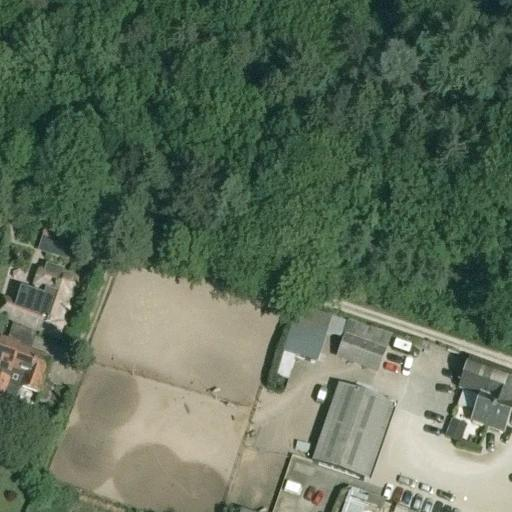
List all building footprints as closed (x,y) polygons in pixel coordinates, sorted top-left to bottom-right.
[(57,231),(49,257),(72,265),(81,239),(57,231)] [(0,321),(55,339),(76,279),(42,267),(28,308),(1,300),(0,303),(0,321)] [(286,385),(294,359),(313,365),(324,332),(335,336),(340,321),(327,316),(326,319),(297,309),(282,354),(273,381),(286,385)] [(348,325),(336,363),(377,379),(386,355),(391,340),(348,325)] [(38,400),(43,386),(44,386),(51,365),(17,353),(19,347),(0,340),(0,400),(2,401),(3,399),(8,401),(15,400),(18,393),(38,400)] [(413,342),(405,368),(417,371),(424,345),(413,342)] [(459,393),(482,401),(472,427),(502,438),(511,410),(511,409),(510,409),(511,403),(511,378),(470,363),(459,393)] [(338,390),(311,467),(370,486),(396,410),(338,390)] [(459,445),(465,429),(450,424),(444,440),(459,445)] [(363,511),(366,506),(369,496),(350,490),(342,511),(363,511)]
